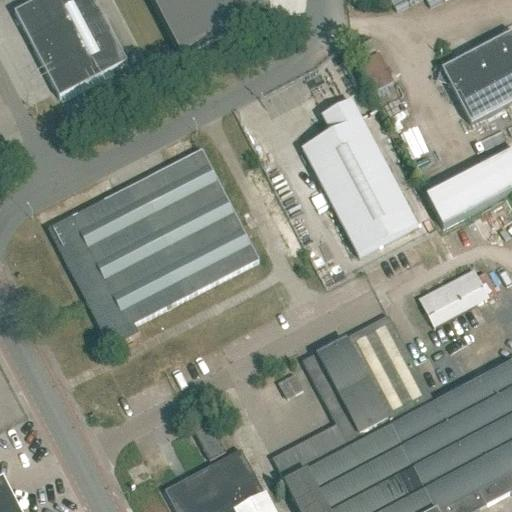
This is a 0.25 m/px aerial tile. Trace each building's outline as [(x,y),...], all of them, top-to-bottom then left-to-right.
[(61,101),(129,65),(94,0),(45,0),(16,16),(61,101)] [(263,0),(149,0),(180,60),(271,13),(263,0)] [(472,128),(511,106),(511,37),(443,74),(472,128)] [(374,95),(393,85),(379,57),(359,67),(374,95)] [(360,260),(418,230),(352,105),(324,120),(333,137),(304,153),(360,260)] [(112,353),(136,340),(131,331),(260,264),(204,154),(51,233),(112,353)] [(444,232),(511,196),(511,156),(428,201),(444,232)] [(435,331),(488,303),(473,274),(420,303),(435,331)] [(481,511),(488,508),(436,407),(390,320),(347,343),(435,511),(481,511)] [(435,511),(347,343),(304,365),(338,429),(273,462),(299,511),(435,511)] [(511,366),(436,407),(488,508),(510,497),(508,493),(511,490),(511,366)] [(287,402),(303,394),(295,378),(279,386),(287,402)] [(211,464),(226,456),(209,423),(194,431),(211,464)] [(273,511),(266,497),(265,498),(242,454),(211,471),(166,495),(174,511),(273,511)] [(0,511),(20,511),(5,481),(0,483),(0,511)]
